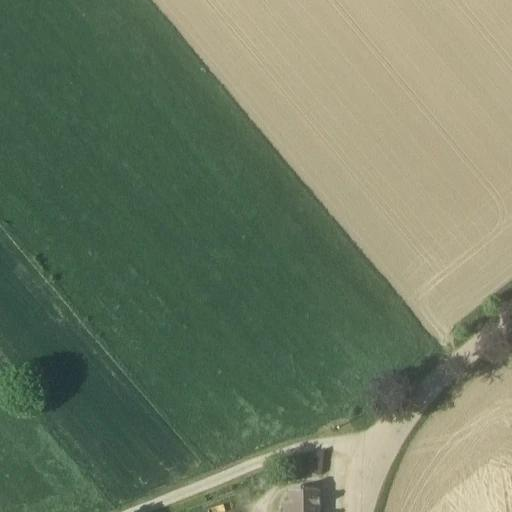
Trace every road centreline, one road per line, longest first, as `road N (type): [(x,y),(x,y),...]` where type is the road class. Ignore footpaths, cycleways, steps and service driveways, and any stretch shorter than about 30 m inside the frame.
road 1 (unclassified): [(359,511),(375,455),(399,420),(511,320)]
road 2 (track): [(375,455),(328,445),(295,450),(142,511)]
